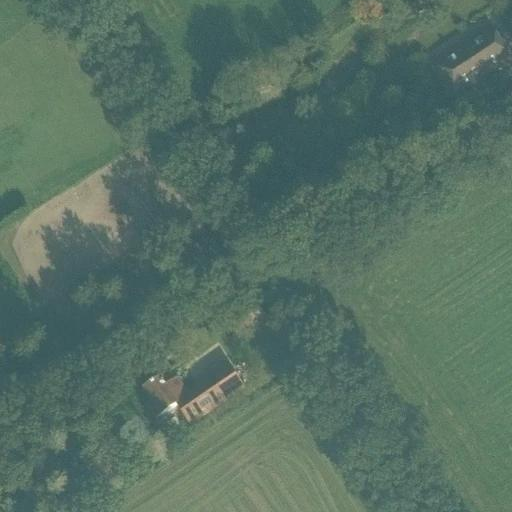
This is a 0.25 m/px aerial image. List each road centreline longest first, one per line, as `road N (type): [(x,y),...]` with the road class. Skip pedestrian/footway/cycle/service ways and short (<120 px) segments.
road 1 (track): [(0,448),(511,120)]
road 2 (track): [(71,0),(259,281)]
